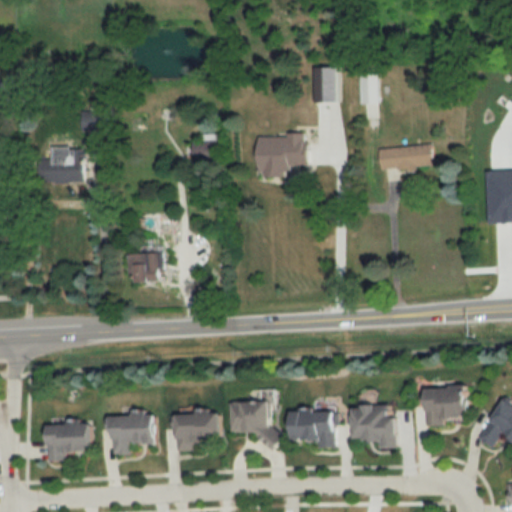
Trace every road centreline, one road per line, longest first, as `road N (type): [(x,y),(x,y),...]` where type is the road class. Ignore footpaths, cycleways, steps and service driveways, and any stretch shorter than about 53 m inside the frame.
road 1 (tertiary): [(0,340),(511,309)]
road 2 (residential): [(455,499),(427,489),(9,505)]
